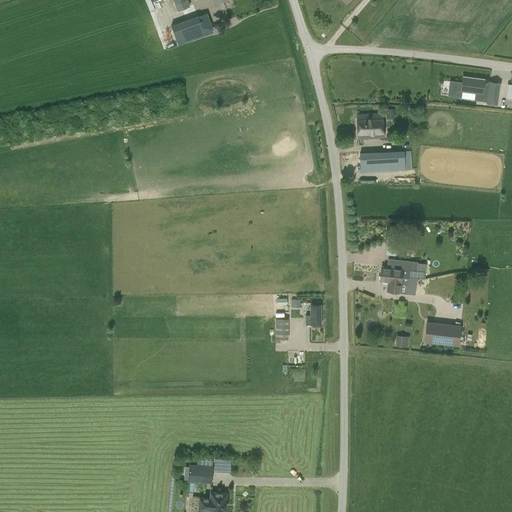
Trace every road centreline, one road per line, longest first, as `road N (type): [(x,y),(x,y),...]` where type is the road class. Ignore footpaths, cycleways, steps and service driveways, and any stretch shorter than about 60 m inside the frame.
road 1 (unclassified): [(343,511),(341,259),(310,50)]
road 2 (unclassified): [(511,67),(310,50)]
